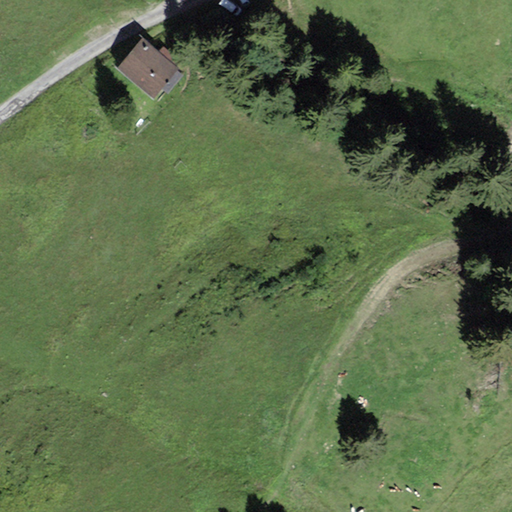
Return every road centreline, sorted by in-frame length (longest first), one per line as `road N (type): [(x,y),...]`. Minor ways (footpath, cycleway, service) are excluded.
road 1 (track): [(264,511),(281,494),(352,329),(386,285),(511,219)]
road 2 (track): [(182,0),(0,114)]
